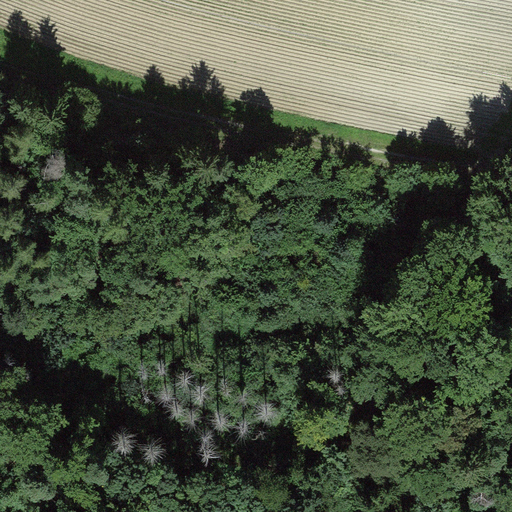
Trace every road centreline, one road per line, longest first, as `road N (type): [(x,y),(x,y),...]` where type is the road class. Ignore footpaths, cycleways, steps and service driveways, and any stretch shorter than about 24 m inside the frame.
road 1 (track): [(511,165),(496,172),(287,153),(99,107),(0,60)]
road 2 (track): [(496,172),(439,219),(383,314),(339,511)]
